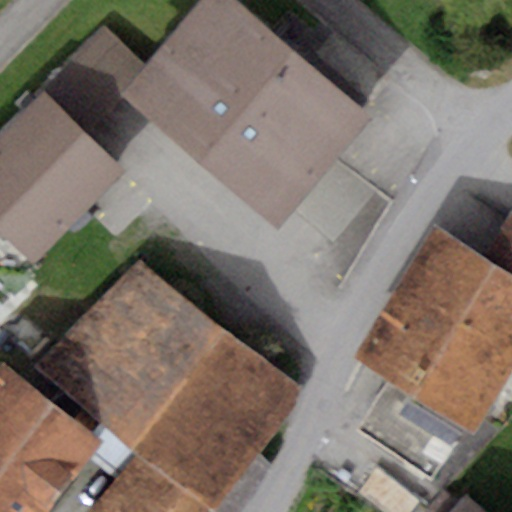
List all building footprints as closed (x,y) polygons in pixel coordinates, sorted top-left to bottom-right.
[(370,117),(233,0),(204,0),(124,94),(276,225),(370,117)] [(123,172),(43,93),(0,137),(0,233),(32,265),(123,172)] [(471,434),(511,369),(511,212),(484,257),(438,227),(353,359),(390,382),(358,432),(432,479),(464,430),(471,434)] [(41,373),(138,453),(209,510),(305,393),(137,256),(41,373)] [(47,511),(102,441),(3,365),(0,368),(0,511),(47,511)] [(211,511),(209,510),(138,453),(89,511),(211,511)] [(485,511),(468,496),(453,511),(485,511)]
